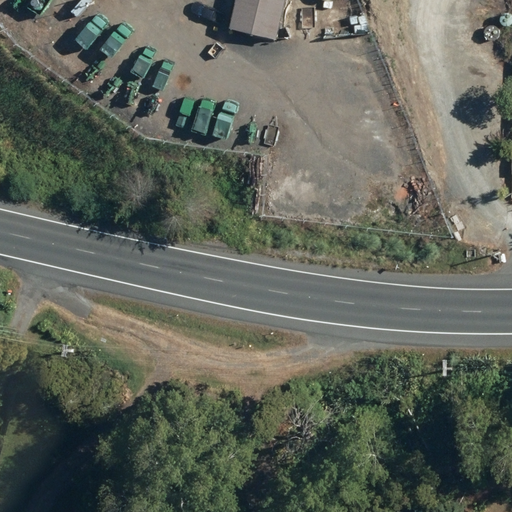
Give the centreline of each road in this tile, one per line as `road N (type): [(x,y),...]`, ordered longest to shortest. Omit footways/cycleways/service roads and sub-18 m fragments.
road 1 (primary): [(511,311),(362,303),(238,284),(0,231)]
road 2 (unknown): [(450,0),(470,86),(499,154)]
